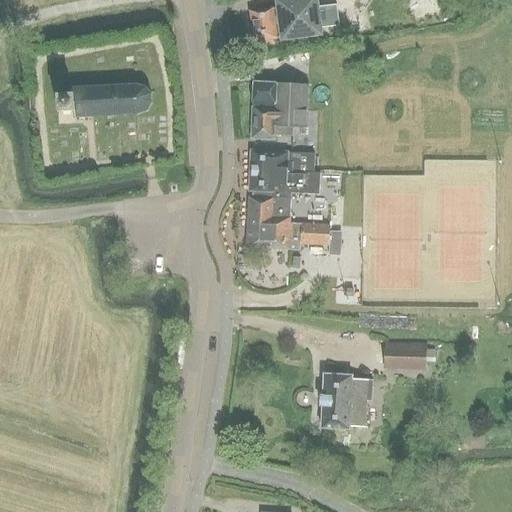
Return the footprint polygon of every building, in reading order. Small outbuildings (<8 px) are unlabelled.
[(315,0),(279,0),(274,1),(275,9),(250,12),(254,42),(279,39),(279,42),(321,37),(315,0)] [(306,128),(308,85),(253,83),(251,139),(274,140),(275,136),(292,137),(293,128),(306,128)] [(151,105),(152,103),(151,96),(151,94),(146,89),(145,88),(135,85),(72,89),(72,95),(57,96),(58,113),(73,112),(74,119),(137,115),(147,112),(148,111),(151,105)] [(26,111),(34,110),(33,95),(25,96),(26,111)] [(291,194),(296,194),(317,195),(318,174),(312,174),(313,154),(285,153),(251,151),(249,192),(252,192),(252,198),(249,197),(246,248),(287,250),(288,250),(300,250),(300,245),(327,246),(328,226),(291,224),(291,218),(290,218),(291,194)] [(426,372),(426,344),(384,343),(383,371),(426,372)] [(469,355),(440,354),(440,366),(468,366),(469,355)] [(371,401),(372,381),(352,380),(352,377),(324,375),(321,429),(349,430),(349,427),(365,428),(366,400),(371,401)]
